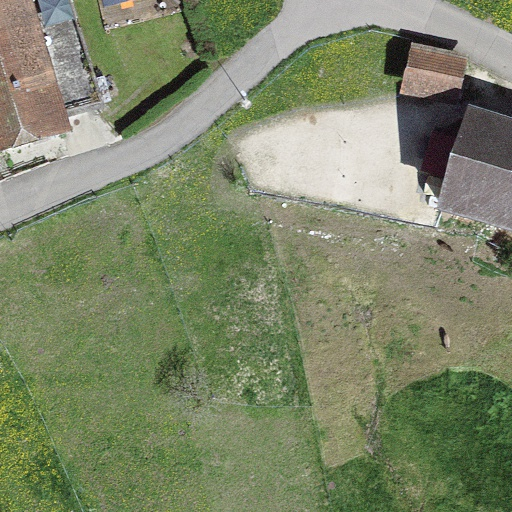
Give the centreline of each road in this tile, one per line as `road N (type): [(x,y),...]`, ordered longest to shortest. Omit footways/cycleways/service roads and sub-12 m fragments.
road 1 (residential): [(0,211),(146,160),(234,98),(331,0)]
road 2 (residential): [(366,0),(511,66)]
